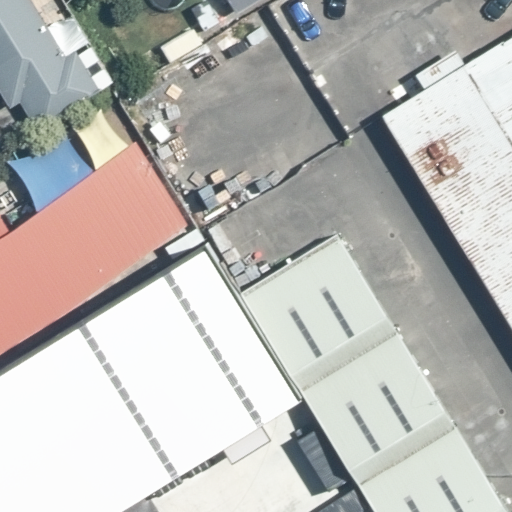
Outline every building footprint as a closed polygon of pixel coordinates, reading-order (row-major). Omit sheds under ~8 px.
[(0,0),(0,87),(10,102),(0,108),(0,139),(24,124),(31,135),(102,88),(43,0),(0,0)] [(228,0),(238,15),(262,0),(228,0)] [(508,0),(354,93),(511,352),(511,3),(510,0),(508,0)] [(142,144),(13,228),(0,207),(0,355),(196,228),(142,144)] [(306,213),(199,278),(340,511),(451,511),(477,497),(306,213)] [(336,511),(266,396),(119,485),(134,511),(336,511)]
